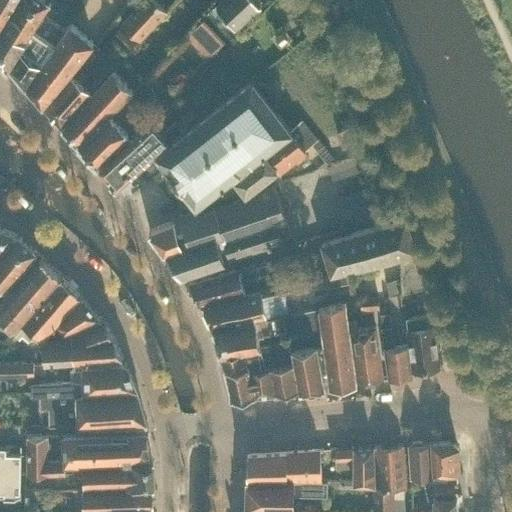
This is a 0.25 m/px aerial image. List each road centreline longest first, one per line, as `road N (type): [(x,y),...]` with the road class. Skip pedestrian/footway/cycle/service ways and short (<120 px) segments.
road 1 (residential): [(222,425),(185,312),(116,213),(0,85)]
road 2 (residential): [(0,205),(71,258),(118,311),(166,434)]
road 3 (residential): [(222,425),(445,407),(474,414)]
